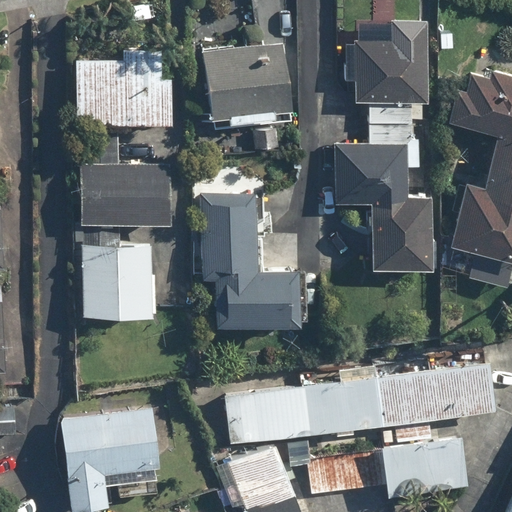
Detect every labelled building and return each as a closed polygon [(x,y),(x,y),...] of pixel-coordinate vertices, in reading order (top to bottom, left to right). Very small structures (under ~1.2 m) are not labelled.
[(387,38),(353,37),(351,98),(366,98),(365,142),(330,141),(328,199),(365,201),(362,265),(426,267),(429,192),(400,191),(401,163),(414,164),(415,135),(407,135),(409,99),(423,100),(426,18),(388,17),(387,38)] [(269,106),(287,103),(277,37),(198,49),(208,115),(223,113),(224,121),(270,114),(269,106)] [(120,57),(73,56),(72,119),(167,121),(168,76),(155,75),(156,46),(121,46),(120,57)] [(446,243),(511,259),(511,72),(490,67),(487,78),(465,72),(461,89),(452,86),(444,119),(493,131),(481,184),(461,179),(446,243)] [(77,311),(147,315),(150,241),(119,240),(120,221),(163,223),(166,163),(116,161),(117,129),(78,127),(73,219),(81,219),(77,311)] [(252,264),(252,184),(197,184),(197,276),(208,276),(208,322),(295,323),(295,264),(252,264)] [(223,438),(375,420),(378,451),(306,459),(309,490),(382,482),(384,493),(460,484),(455,435),(432,438),(429,414),(490,407),(485,359),(218,390),(223,438)] [(55,410),(64,506),(104,503),(102,480),(153,476),(147,402),(55,410)] [(219,457),(240,511),(298,511),(269,437),(219,457)] [(511,511),(511,465),(490,511),(511,511)]
